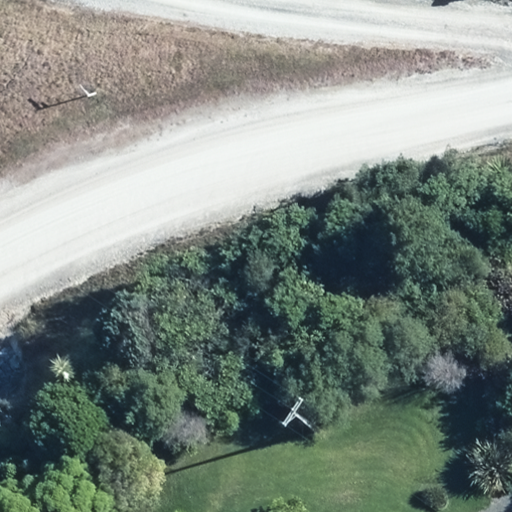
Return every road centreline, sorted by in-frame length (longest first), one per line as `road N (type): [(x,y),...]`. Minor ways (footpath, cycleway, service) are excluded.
road 1 (unclassified): [(0,266),(147,198),(348,140),(511,104)]
road 2 (unclassified): [(209,0),(511,31)]
